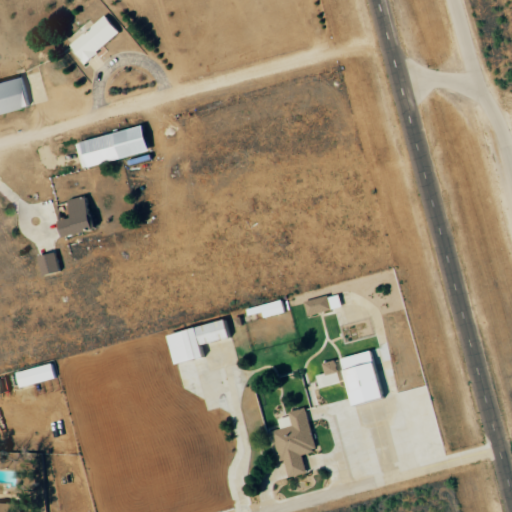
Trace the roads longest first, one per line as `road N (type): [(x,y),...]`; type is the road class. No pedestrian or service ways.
road 1 (residential): [(0,144),(372,48)]
road 2 (residential): [(284,511),(485,456)]
